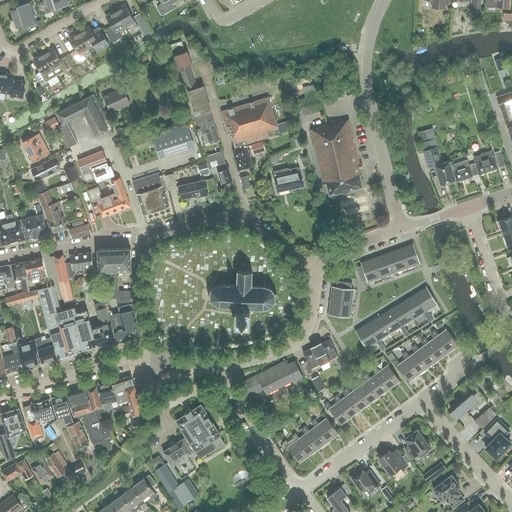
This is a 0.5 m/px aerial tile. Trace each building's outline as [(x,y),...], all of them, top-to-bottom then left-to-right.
[(45,0),(48,9),(55,7),(55,8),(62,6),(62,5),(68,3),(66,0),(45,0)] [(161,0),(162,2),(157,7),(162,15),(172,9),(169,4),(175,0),(161,0)] [(432,0),(432,7),(445,8),(445,4),(449,5),(449,0),(432,0)] [(36,22),(30,3),(32,2),(31,1),(11,13),(16,28),(23,26),(23,27),(30,25),(30,24),(36,22)] [(135,29),(138,27),(125,5),(115,11),(125,27),(130,24),(135,29)] [(106,32),(108,37),(112,43),(122,37),(119,30),(125,27),(115,11),(106,16),(113,28),(106,32)] [(107,46),(103,40),(101,35),(96,38),(89,26),(79,32),(89,48),(94,45),(99,50),(107,46)] [(71,53),(74,57),(78,63),(86,58),(83,52),(89,48),(79,32),(69,38),(77,50),(71,53)] [(175,55),(176,55),(184,52),(180,42),(171,45),(175,55)] [(65,57),(60,60),(53,48),(43,53),(56,76),(71,67),(65,57)] [(180,67),(189,64),(191,64),(186,51),(184,52),(176,55),(175,55),(173,56),(177,68),(179,68),(180,67)] [(41,84),(56,76),(43,53),(33,59),(40,71),(35,74),(41,84)] [(156,67),(169,60),(165,53),(152,60),(156,67)] [(507,68),(504,58),(503,58),(500,59),(496,60),(500,70),(507,68)] [(482,71),(479,62),(473,64),(476,73),(482,71)] [(189,64),(180,67),(179,68),(187,91),(188,91),(197,88),(189,64)] [(134,78),(140,74),(137,70),(131,74),(131,73),(123,78),(126,84),(135,80),(134,78)] [(458,72),(444,77),(447,84),(461,79),(458,72)] [(24,81),(13,80),(13,74),(2,73),(0,73),(0,92),(11,94),(11,96),(23,97),(24,81)] [(439,87),(446,84),(441,74),(435,76),(439,87)] [(288,89),(298,89),(297,78),(288,79),(288,89)] [(315,84),(303,87),(305,98),(318,95),(315,84)] [(40,85),(35,88),(39,96),(44,93),(40,85)] [(203,86),(197,88),(188,91),(196,115),(197,115),(210,110),(203,86)] [(110,111),(129,103),(122,88),(104,96),(110,111)] [(504,119),(511,115),(511,92),(497,97),(504,119)] [(57,113),(62,124),(63,124),(66,123),(84,113),(95,136),(108,130),(104,121),(107,119),(94,94),(57,113)] [(318,95),(305,98),(300,99),(303,114),(322,110),(318,95)] [(268,97),(221,111),(227,133),(230,132),(234,147),(269,137),(267,131),(277,129),(279,134),(285,132),(284,122),(276,124),(268,97)] [(207,133),(210,143),(220,140),(210,110),(197,115),(203,134),(207,133)] [(49,128),(58,123),(55,118),(46,122),(49,128)] [(348,119),(325,124),(319,126),(319,128),(311,130),(324,184),(326,184),(329,195),(362,187),(359,175),(362,175),(348,119)] [(62,124),(57,127),(59,131),(68,127),(66,123),(63,124),(62,124)] [(187,125),(152,136),(159,157),(194,146),(187,125)] [(68,127),(59,131),(61,135),(70,131),(68,127)] [(440,185),(455,180),(449,160),(442,163),(435,138),(432,128),(418,132),(421,143),(420,143),(427,164),(433,162),(434,165),(440,185)] [(70,131),(61,135),(63,140),(72,135),(70,131)] [(125,143),(136,139),(133,131),(122,135),(125,143)] [(22,142),(28,153),(44,144),(39,133),(35,136),(34,136),(22,142)] [(72,135),(63,140),(65,144),(75,139),(72,135)] [(132,142),(135,150),(147,146),(145,137),(132,142)] [(75,139),(65,144),(67,148),(77,144),(75,139)] [(253,153),(264,150),(262,141),(250,145),(253,153)] [(44,144),(28,153),(33,162),(49,153),(44,144)] [(232,150),(238,170),(252,166),(247,146),(232,150)] [(93,171),(97,183),(115,176),(110,164),(101,168),(100,165),(107,162),(102,150),(77,160),(83,175),(93,171)] [(473,157),(475,163),(479,174),(497,168),(491,150),(481,153),(482,154),(473,157)] [(498,151),(494,152),(499,167),(504,166),(506,165),(501,150),(498,151)] [(30,169),(36,181),(54,172),(51,166),(63,160),(60,154),(48,160),(30,169)] [(472,176),(468,165),(467,160),(451,165),(457,181),(472,176)] [(206,162),(199,164),(202,175),(209,173),(206,162)] [(216,166),(216,167),(211,169),(215,183),(221,181),(222,184),(232,181),(228,168),(227,168),(226,163),(216,166)] [(472,176),(479,174),(475,163),(468,165),(472,176)] [(64,169),(71,182),(78,178),(73,165),(64,169)] [(278,191),(303,186),(299,166),(288,169),(288,168),(273,171),(278,191)] [(133,185),(143,214),(169,206),(165,193),(166,193),(161,176),(159,172),(133,181),(134,185),(133,185)] [(164,176),(168,190),(176,188),(173,174),(164,176)] [(244,189),(251,187),(247,175),(240,177),(244,189)] [(119,178),(111,181),(116,193),(102,197),(104,202),(114,199),(118,210),(130,206),(119,178)] [(200,197),(207,195),(204,179),(178,185),(181,199),(200,195),(200,197)] [(46,188),(43,181),(34,186),(37,193),(46,188)] [(103,181),(98,184),(100,190),(106,188),(103,181)] [(71,182),(57,187),(60,194),(73,189),(71,182)] [(20,193),(17,184),(11,185),(14,195),(20,193)] [(102,217),(118,210),(114,199),(104,202),(102,197),(102,198),(98,186),(87,190),(91,202),(96,200),(102,217)] [(42,207),(43,207),(53,203),(47,190),(38,194),(42,207)] [(78,198),(73,200),(76,209),(82,207),(79,198),(78,198)] [(47,221),(51,232),(51,233),(67,228),(63,216),(60,217),(56,202),(53,203),(43,207),(45,213),(47,221)] [(38,205),(35,206),(38,215),(21,219),(27,238),(47,233),(42,214),(38,205)] [(21,219),(14,221),(12,214),(6,216),(7,217),(14,242),(27,238),(21,219)] [(503,233),(511,229),(511,216),(497,221),(500,230),(502,229),(503,233)] [(14,242),(7,217),(0,218),(0,235),(2,245),(14,242)] [(88,224),(83,225),(73,228),(69,229),(72,238),(90,233),(88,224)] [(511,229),(503,233),(504,236),(502,237),(505,245),(511,242),(511,229)] [(399,248),(407,268),(419,263),(420,264),(413,243),(412,243),(399,248)] [(130,248),(111,249),(98,250),(99,271),(112,271),(118,271),(131,270),(130,248)] [(407,268),(399,248),(386,253),(394,273),(407,268)] [(66,263),(65,264),(67,272),(69,278),(73,277),(72,271),(93,268),(91,252),(70,255),(71,263),(66,263)] [(394,273),(386,253),(373,257),(380,277),(394,273)] [(63,254),(53,256),(59,282),(69,279),(69,278),(67,272),(65,264),(63,254)] [(366,280),(367,283),(368,282),(367,282),(380,277),(373,257),(360,262),(361,266),(362,269),(364,273),(365,277),(366,280)] [(46,279),(42,258),(24,262),(27,275),(25,275),(26,284),(33,282),(32,278),(38,277),(39,281),(46,279)] [(22,293),(28,291),(26,284),(25,275),(27,275),(24,262),(11,264),(14,280),(20,279),(22,293)] [(8,265),(0,266),(0,289),(13,286),(8,265)] [(209,295),(209,300),(210,301),(218,306),(219,307),(235,307),(234,314),(234,315),(234,316),(234,323),(249,324),(250,309),(259,309),(268,308),(274,302),(275,303),(276,301),(274,301),(275,295),(277,295),(276,293),(274,293),(271,289),(272,287),(271,286),(270,288),(265,286),(264,286),(264,280),(251,280),(251,271),(244,271),(237,270),(236,285),(220,284),(210,290),(209,295)] [(69,279),(59,282),(64,300),(73,298),(69,279)] [(69,354),(85,349),(91,347),(82,311),(77,313),(75,306),(60,310),(54,285),(50,286),(60,324),(69,354)] [(39,297),(47,327),(49,334),(50,334),(51,337),(52,337),(59,357),(69,354),(60,324),(50,286),(37,289),(39,297)] [(336,287),(331,286),(331,287),(332,287),(330,300),(351,303),(353,289),(351,289),(343,288),(339,287),(336,287)] [(425,312),(423,313),(426,318),(430,315),(427,311),(437,305),(426,286),(425,286),(426,287),(414,294),(425,312)] [(37,289),(28,291),(23,293),(25,301),(31,300),(39,297),(37,289)] [(107,303),(132,301),(132,291),(119,291),(114,291),(109,292),(107,292),(107,303)] [(22,293),(4,298),(7,306),(25,301),(22,293)] [(425,312),(414,294),(402,301),(413,319),(423,313),(425,312)] [(31,300),(25,301),(27,310),(33,309),(31,300)] [(349,317),(351,303),(330,300),(328,314),(328,315),(350,317),(349,317)] [(93,304),(95,310),(106,307),(104,301),(93,304)] [(401,326),(400,327),(402,332),(406,330),(403,325),(413,319),(402,301),(390,308),(401,326)] [(133,304),(117,308),(118,312),(109,315),(116,340),(139,335),(133,309),(133,304)] [(116,340),(106,307),(95,310),(100,325),(92,328),(87,311),(87,310),(82,311),(91,347),(116,340)] [(400,327),(401,326),(390,308),(379,316),(390,334),(400,327)] [(390,334),(379,316),(367,323),(378,341),(376,342),(379,346),(383,344),(380,340),(390,334)] [(376,342),(378,341),(367,323),(355,330),(354,330),(366,349),(366,348),(376,342)] [(15,338),(22,336),(20,326),(13,328),(15,338)] [(4,329),(7,341),(15,339),(12,327),(4,329)] [(431,332),(432,335),(434,338),(436,337),(448,352),(458,345),(446,329),(438,335),(434,330),(431,332)] [(41,340),(40,337),(35,338),(41,363),(59,357),(52,337),(51,337),(46,339),(41,340)] [(421,340),(424,346),(427,344),(438,359),(448,352),(436,337),(434,338),(428,342),(425,337),(421,340)] [(321,342),(313,346),(311,347),(311,348),(303,352),(311,369),(319,365),(337,356),(329,339),(321,343),(321,342)] [(37,348),(35,340),(17,345),(19,352),(20,352),(24,368),(39,363),(36,351),(37,348)] [(17,342),(11,343),(12,346),(14,354),(2,357),(7,373),(24,368),(20,352),(19,352),(17,345),(17,342)] [(411,347),(414,353),(417,351),(429,366),(438,359),(427,344),(424,346),(419,349),(415,344),(411,347)] [(402,354),(405,360),(407,358),(419,374),(429,366),(417,351),(414,353),(409,357),(405,351),(402,354)] [(409,381),(419,374),(407,358),(405,360),(400,364),(396,358),(392,361),(395,367),(398,366),(409,381)] [(242,382),(249,396),(263,389),(265,394),(302,376),(294,361),(288,364),(287,360),(242,382)] [(372,368),(375,374),(378,372),(389,388),(399,381),(387,365),(379,371),(375,366),(372,368)] [(362,376),(365,382),(368,380),(380,395),(389,388),(378,372),(375,374),(370,378),(366,373),(362,376)] [(131,375),(111,382),(116,399),(117,404),(128,401),(132,416),(133,416),(139,414),(139,407),(139,406),(139,403),(140,403),(137,395),(131,375)] [(325,388),(318,375),(311,379),(318,392),(325,388)] [(353,383),(356,389),(358,387),(370,402),(380,395),(368,380),(365,382),(360,385),(356,380),(353,383)] [(110,411),(107,401),(116,399),(111,382),(111,381),(97,385),(102,403),(103,407),(105,412),(110,411)] [(103,439),(102,439),(103,444),(103,445),(105,451),(112,448),(110,440),(112,439),(104,416),(106,415),(105,412),(103,407),(102,403),(97,385),(96,385),(86,388),(92,410),(103,439)] [(343,390),(346,396),(349,394),(360,410),(370,402),(358,387),(356,389),(351,393),(347,387),(343,390)] [(93,447),(103,445),(103,444),(102,439),(103,439),(92,410),(86,388),(67,394),(74,416),(77,415),(81,413),(83,418),(92,443),(93,447)] [(468,392),(450,408),(457,417),(458,416),(457,416),(475,401),(468,393),(469,392),(468,392)] [(73,423),(70,414),(65,394),(51,398),(57,418),(63,416),(66,426),(73,423)] [(333,397),(336,403),(339,401),(351,417),(360,410),(349,394),(346,396),(341,400),(337,394),(333,397)] [(30,404),(30,405),(34,418),(35,418),(39,423),(42,422),(41,421),(44,420),(44,419),(55,416),(49,399),(30,404)] [(341,424),(351,417),(339,401),(336,403),(331,407),(327,402),(324,404),(327,411),(330,409),(341,424)] [(186,437),(162,452),(171,466),(210,441),(214,447),(223,442),(219,435),(220,435),(201,404),(191,411),(190,409),(183,413),(184,415),(176,420),(186,437)] [(50,439),(44,430),(41,426),(39,423),(35,418),(34,418),(30,405),(23,407),(33,441),(37,446),(40,444),(41,446),(50,439)] [(490,407),(475,420),(483,429),(497,414),(490,407)] [(26,428),(19,408),(0,413),(7,432),(0,433),(0,440),(1,445),(3,450),(6,460),(14,456),(8,436),(24,429),(26,428)] [(133,416),(131,425),(136,426),(137,420),(139,414),(133,416)] [(311,421),(314,427),(316,425),(328,441),(338,434),(326,418),(318,424),(315,419),(311,421)] [(496,419),(484,432),(493,440),(485,448),(496,458),(511,443),(503,436),(509,430),(496,419)] [(73,423),(66,426),(77,449),(89,444),(79,421),(73,423)] [(301,428),(304,434),(307,432),(319,448),(328,441),(316,425),(314,427),(309,431),(305,426),(301,428)] [(56,436),(49,427),(44,430),(50,439),(56,436)] [(417,430),(405,439),(409,444),(404,448),(411,458),(416,454),(418,456),(430,447),(417,430)] [(292,436),(295,442),(297,440),(309,455),(319,448),(307,432),(304,434),(299,438),(295,433),(292,436)] [(286,440),(282,443),(285,449),(288,448),(299,462),(309,455),(297,440),(295,442),(292,436),(286,441),(286,440)] [(53,443),(49,445),(49,446),(46,448),(48,451),(52,449),(53,450),(57,448),(53,443)] [(384,454),(379,458),(391,474),(400,467),(402,469),(407,465),(406,464),(401,458),(397,452),(394,455),(391,454),(387,449),(382,452),(384,454)] [(58,477),(69,469),(58,452),(55,454),(54,453),(45,458),(58,477)] [(406,455),(401,458),(406,464),(410,461),(406,455)] [(16,462),(1,471),(7,481),(21,473),(25,480),(33,475),(24,458),(16,463),(16,462)] [(41,483),(53,476),(44,461),(32,469),(41,483)] [(80,462),(71,467),(77,477),(86,471),(80,462)] [(427,482),(445,468),(441,462),(423,476),(427,482)] [(188,478),(178,485),(164,463),(154,470),(168,492),(178,508),(199,494),(188,478)] [(355,472),(349,477),(355,486),(357,485),(362,491),(367,487),(371,492),(380,485),(372,473),(367,477),(362,470),(357,474),(355,472)] [(159,499),(151,488),(156,483),(149,474),(143,479),(144,479),(140,482),(139,481),(138,482),(139,482),(132,487),(142,499),(148,495),(154,502),(159,499)] [(441,483),(433,489),(441,500),(445,497),(448,502),(449,502),(453,507),(463,500),(459,494),(460,494),(456,489),(459,486),(451,475),(446,479),(445,477),(440,481),(441,483)] [(387,485),(381,489),(388,498),(393,494),(387,485)] [(340,486),(327,497),(334,507),(332,509),(334,511),(349,511),(350,511),(345,505),(351,500),(340,486)] [(142,499),(132,487),(133,487),(129,491),(128,489),(127,490),(128,490),(121,495),(131,507),(137,503),(143,510),(148,507),(142,499)] [(48,501),(53,497),(47,488),(42,491),(48,501)] [(17,499),(16,499),(13,494),(4,501),(12,511),(15,511),(22,507),(25,510),(29,506),(22,496),(17,499)] [(131,507),(121,495),(122,496),(118,499),(117,498),(116,498),(117,498),(110,503),(117,511),(124,511),(126,511),(134,511),(131,507)] [(410,499),(405,503),(409,508),(414,504),(410,499)] [(37,500),(32,505),(36,510),(41,505),(37,500)] [(0,511),(12,511),(4,501),(0,503),(0,511)] [(117,511),(110,503),(111,504),(107,507),(106,506),(105,506),(106,506),(99,511),(117,511)] [(454,511),(484,511),(479,504),(471,509),(466,503),(454,511)]
